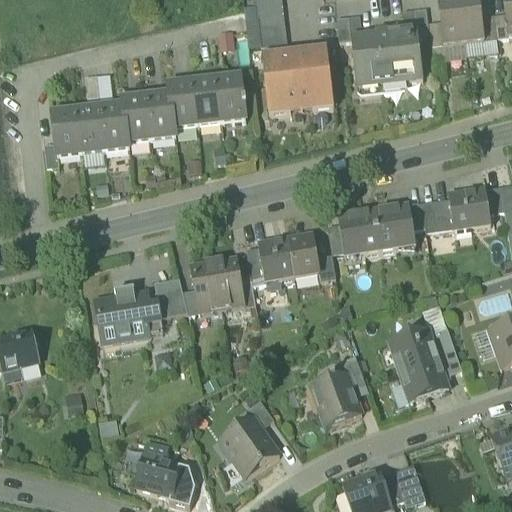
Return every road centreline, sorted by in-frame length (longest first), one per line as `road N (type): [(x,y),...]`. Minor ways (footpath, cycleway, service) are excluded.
road 1 (residential): [(0,260),(511,135)]
road 2 (residential): [(262,511),(335,463),(511,406)]
